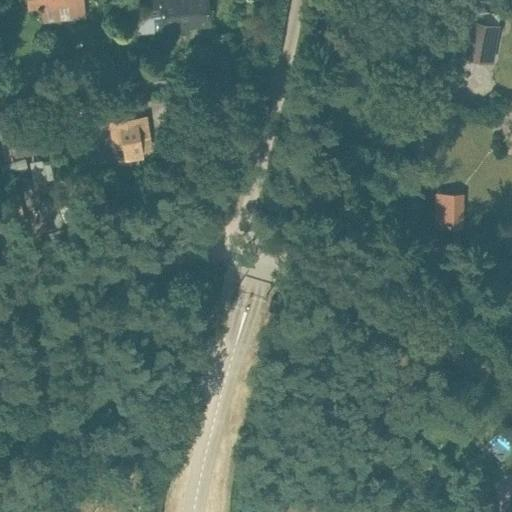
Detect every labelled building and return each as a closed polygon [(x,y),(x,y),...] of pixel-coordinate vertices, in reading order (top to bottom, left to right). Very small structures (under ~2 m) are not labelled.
[(29,0),(30,8),(38,7),(38,9),(42,9),(42,6),(82,1),(82,0),(29,0)] [(144,0),(146,18),(162,16),(164,30),(211,24),(207,0),(144,0)] [(461,56),(492,62),(500,23),(469,17),(461,56)] [(125,144),(127,155),(140,152),(139,148),(147,146),(143,118),(110,123),(113,146),(125,144)] [(434,225),(462,226),(463,193),(435,192),(434,225)] [(486,511),(484,502),(472,505),(473,511),(486,511)]
